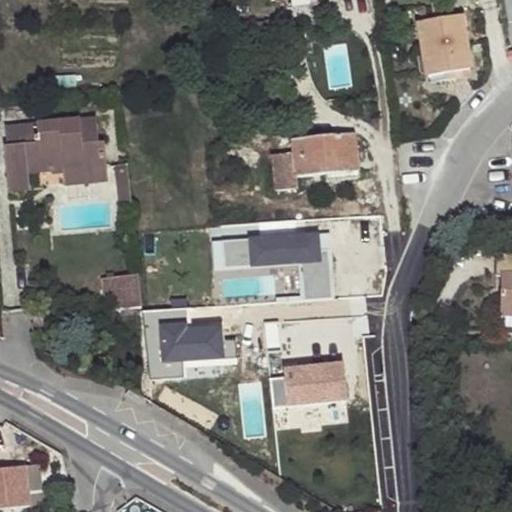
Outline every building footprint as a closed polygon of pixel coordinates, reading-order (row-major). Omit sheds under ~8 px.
[(445,82),(455,81),(454,72),(470,70),(462,16),(416,23),(424,78),(444,74),(445,82)] [(278,19),(249,23),(254,66),(272,64),(268,39),(281,38),(278,19)] [(454,72),(455,81),(472,78),(470,70),(454,72)] [(66,99),(45,101),(47,113),(67,111),(66,99)] [(27,173),(52,172),(51,169),(62,167),(63,175),(106,171),(103,142),(97,143),(95,118),(4,127),(6,147),(3,147),(6,192),(29,191),(27,173)] [(354,133),(289,139),(291,154),(270,156),(273,192),(297,190),(296,177),(324,175),(325,182),(359,179),(354,133)] [(128,176),(126,164),(114,166),(115,178),(128,176)] [(51,169),(52,172),(52,175),(63,175),(62,167),(51,169)] [(107,183),(106,171),(63,175),(64,187),(107,183)] [(128,176),(115,178),(116,191),(129,189),(128,176)] [(129,189),(116,191),(118,207),(131,206),(129,189)] [(331,298),(328,232),(209,237),(210,270),(299,265),(300,300),(331,298)] [(511,256),(496,256),(495,275),(501,275),(499,324),(511,324),(511,256)] [(142,307),(138,275),(116,278),(119,310),(142,307)] [(148,310),(149,361),(219,360),(219,322),(187,323),(187,310),(148,310)] [(273,366),(276,407),(349,402),(346,361),(273,366)] [(0,510),(29,507),(28,495),(42,494),(39,465),(0,470),(0,510)] [(28,495),(29,507),(46,505),(44,494),(42,494),(28,495)]
